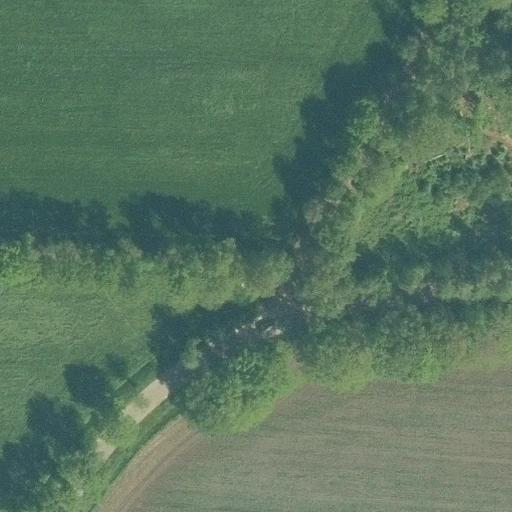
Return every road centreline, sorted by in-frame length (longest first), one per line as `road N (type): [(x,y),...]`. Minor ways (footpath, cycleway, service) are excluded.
road 1 (tertiary): [(60,511),(126,415),(224,341),(278,315),(511,280)]
road 2 (track): [(278,315),(448,0)]
